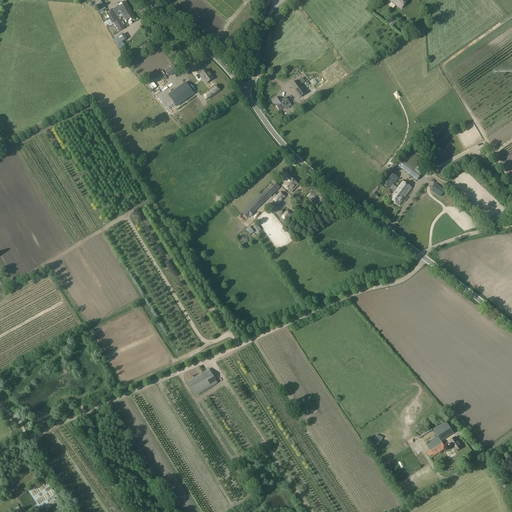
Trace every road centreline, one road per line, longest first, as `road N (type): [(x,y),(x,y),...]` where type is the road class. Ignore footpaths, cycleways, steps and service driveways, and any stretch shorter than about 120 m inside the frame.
road 1 (tertiary): [(511,327),(301,163),(250,99)]
road 2 (tertiary): [(250,99),(149,0)]
